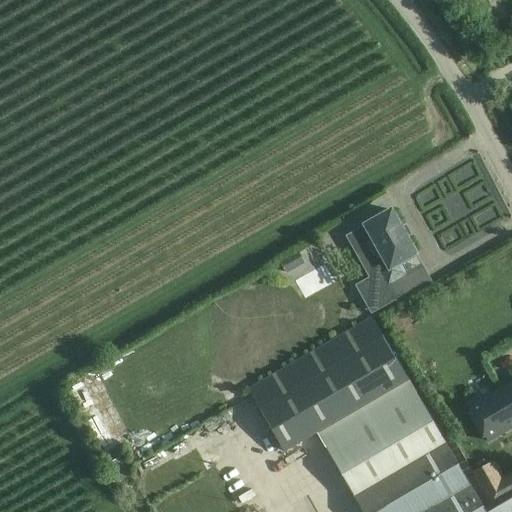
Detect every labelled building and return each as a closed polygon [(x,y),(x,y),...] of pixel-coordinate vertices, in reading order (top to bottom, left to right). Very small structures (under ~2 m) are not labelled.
[(392,211),(347,236),(370,277),(355,286),(371,315),(397,300),(389,284),(405,275),(399,264),(416,255),(392,211)] [(286,274),(305,264),(298,252),(280,262),(286,274)] [(486,511),(371,316),(247,389),(285,452),(316,434),(362,511),(486,511)] [(100,373),(74,384),(104,455),(130,444),(100,373)] [(468,405),(489,442),(511,428),(511,381),(482,399),(481,397),(468,405)] [(157,496),(209,472),(199,450),(147,474),(157,496)] [(490,508),(511,495),(511,473),(500,480),(491,462),(472,473),(471,473),(490,508)] [(511,511),(511,498),(488,511),(511,511)]
